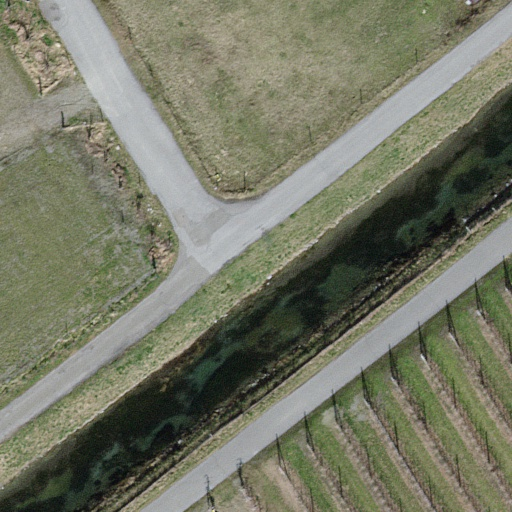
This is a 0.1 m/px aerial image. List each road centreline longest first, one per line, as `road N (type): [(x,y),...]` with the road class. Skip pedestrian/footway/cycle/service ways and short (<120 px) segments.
road 1 (unclassified): [(154,511),(511,230)]
road 2 (unclassified): [(511,11),(217,248)]
road 3 (unclassified): [(217,248),(60,0)]
road 4 (unclassified): [(217,248),(0,419)]
